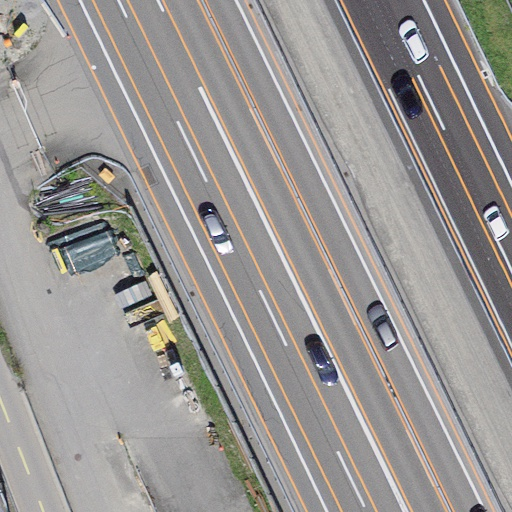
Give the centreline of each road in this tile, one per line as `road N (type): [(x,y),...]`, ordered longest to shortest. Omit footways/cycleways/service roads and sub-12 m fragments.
road 1 (motorway): [(199,86),(339,291),(446,511)]
road 2 (motorway): [(199,86),(273,320),(366,511)]
road 3 (motorway): [(511,429),(430,258),(354,20)]
road 4 (motorway): [(511,273),(354,20)]
